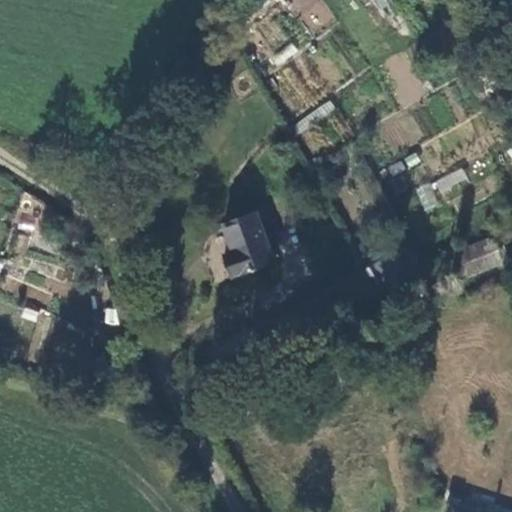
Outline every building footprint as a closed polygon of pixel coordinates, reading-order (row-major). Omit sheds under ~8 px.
[(440,190),(466,180),(462,170),(436,179),(440,190)] [(214,250),(223,272),(265,253),(242,205),(211,219),(223,245),(214,250)] [(466,275),(496,264),(489,243),(458,253),(466,275)] [(350,303),(332,276),(295,300),(312,327),(350,303)] [(484,511),(451,501),(446,511),(484,511)]
